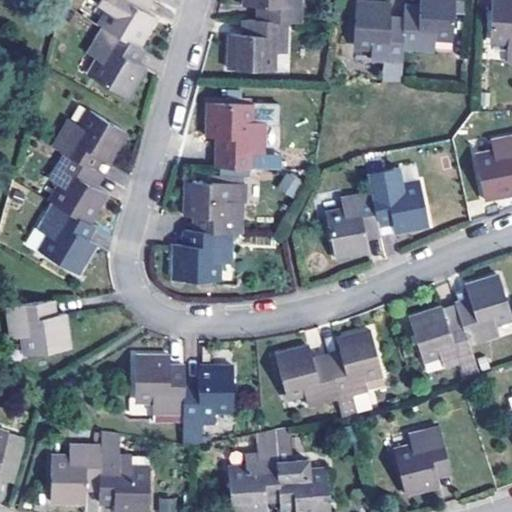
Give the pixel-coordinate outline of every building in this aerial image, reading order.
[(157,17),(150,13),(138,6),(141,0),(101,0),(100,3),(111,11),(104,24),(105,25),(138,43),(140,45),(157,17)] [(141,0),(138,6),(150,13),(157,0),(141,0)] [(270,19),(289,19),(304,20),(303,0),(245,0),(246,5),(255,6),(271,7),(270,19)] [(373,57),(404,59),(404,45),(406,27),(392,27),(393,11),(392,0),(356,0),(355,42),(374,42),(373,57)] [(406,12),(406,27),(404,45),(436,47),(436,33),(454,34),(456,0),(421,0),(420,12),(406,12)] [(407,0),(406,12),(420,12),(421,0),(407,0)] [(508,51),(511,51),(511,0),(495,0),(494,35),(509,36),(508,51)] [(255,18),(270,19),(271,7),(255,6),(255,18)] [(406,12),(393,11),(392,27),(406,27),(406,12)] [(288,49),(289,19),(270,19),(255,18),(255,31),(242,31),(231,31),(231,67),(272,68),(272,49),(288,49)] [(243,18),(242,31),(255,31),(255,18),(243,18)] [(138,43),(105,25),(91,53),(102,59),(93,75),(131,97),(148,67),(141,63),(130,56),(138,43)] [(130,56),(141,63),(149,49),(140,45),(138,43),(130,56)] [(229,152),(266,154),(266,120),(248,119),(249,101),(208,100),(208,136),(216,136),(215,151),(229,152)] [(66,150),(86,161),(93,149),(106,156),(112,159),(129,129),(91,108),(83,122),(71,116),(55,144),(66,150)] [(511,134),(492,139),(495,156),(477,161),(486,199),(511,193),(511,134)] [(86,161),(95,167),(99,169),(106,156),(93,149),(86,161)] [(110,193),(99,186),(88,180),(95,167),(86,161),(66,150),(52,178),(62,184),(53,199),(55,200),(87,219),(93,223),(110,193)] [(215,165),(266,166),(266,154),(229,152),(215,151),(215,165)] [(374,190),(378,211),(391,208),(395,224),(396,230),(431,223),(424,182),(404,187),(401,170),(386,174),(382,157),(367,160),(374,190)] [(424,182),(421,166),(401,170),(404,187),(424,182)] [(88,180),(99,186),(106,173),(99,169),(95,167),(88,180)] [(285,172),(277,190),(293,197),(301,179),(285,172)] [(209,229),(232,229),(244,230),(245,182),(186,181),(186,216),(192,216),(210,216),(209,229)] [(378,211),(374,190),(343,197),(345,209),(327,213),(336,256),(370,249),(368,239),(365,227),(381,224),(378,211)] [(87,219),(55,200),(40,229),(51,235),(43,250),(79,272),(97,242),(93,239),(80,231),(87,219)] [(378,211),(381,224),(382,227),(395,224),(391,208),(378,211)] [(198,229),(209,229),(210,216),(192,216),(192,228),(198,229)] [(80,231),(93,239),(101,228),(93,223),(87,219),(80,231)] [(368,239),(383,236),(382,227),(381,224),(365,227),(368,239)] [(184,228),(183,245),(197,245),(198,229),(192,228),(184,228)] [(232,262),(232,229),(209,229),(198,229),(197,245),(183,245),(175,245),(175,280),(214,280),(215,262),(232,262)] [(465,283),(468,292),(471,304),(459,308),(463,320),(470,342),(500,333),(496,319),(511,315),(499,272),(465,283)] [(471,304),(468,292),(456,296),(459,308),(471,304)] [(56,296),(41,298),(45,314),(59,312),(56,296)] [(30,354),(75,347),(68,311),(59,312),(45,314),(41,298),(8,304),(15,337),(26,335),(30,354)] [(460,361),(465,377),(479,372),(470,342),(463,320),(449,324),(446,312),(444,306),(410,315),(423,357),(440,351),(444,365),(460,361)] [(459,308),(446,312),(449,324),(463,320),(459,308)] [(359,388),(388,380),(371,326),(338,335),(341,345),(344,357),(329,360),(337,394),(343,417),(357,415),(358,415),(364,412),(359,388)] [(316,364),(313,353),(310,342),(276,350),(286,392),(306,388),(309,402),(337,394),(329,360),(316,364)] [(344,357),(341,345),(327,349),(329,360),(344,357)] [(316,364),(329,360),(327,349),(313,353),(316,364)] [(154,395),(154,411),(186,412),(186,384),(186,378),(173,378),(173,360),(173,355),(137,353),(136,395),(154,395)] [(186,360),(173,360),(173,378),(186,378),(186,372),(186,360)] [(186,384),(186,412),(185,424),(185,439),(191,440),(205,438),(205,421),(216,422),(217,407),(234,407),(234,363),(199,363),(199,372),(198,384),(186,384)] [(198,384),(199,372),(186,372),(186,378),(186,384),(198,384)] [(154,423),(185,424),(186,412),(154,411),(154,423)] [(296,493),(297,507),(297,511),(332,511),(327,469),(309,471),(308,457),(293,460),(291,425),(277,427),(279,485),(280,495),(296,493)] [(441,483),(439,477),(435,463),(449,458),(438,426),(409,434),(413,447),(395,451),(406,492),(441,483)] [(0,462),(3,450),(27,455),(32,434),(0,427),(0,462)] [(269,509),(268,502),(267,485),(279,485),(277,427),(265,428),(258,430),(259,451),(244,453),(245,469),(229,470),(232,511),(269,509)] [(116,490),(116,505),(116,511),(149,511),(150,469),(133,469),(133,455),(118,455),(118,437),(103,437),(102,446),(101,477),(101,490),(116,490)] [(87,477),(101,477),(102,446),(71,446),(71,457),(51,458),(51,503),(87,502),(87,490),(87,477)] [(0,480),(19,485),(27,455),(3,450),(0,462),(0,480)] [(435,463),(439,477),(453,473),(449,458),(435,463)] [(87,477),(87,490),(101,490),(101,477),(87,477)] [(280,495),(279,485),(267,485),(268,502),(280,502),(280,495)] [(101,505),(116,505),(116,490),(101,490),(101,505)] [(281,508),(297,507),(296,493),(280,495),(280,502),(281,508)] [(175,511),(176,498),(158,498),(157,511),(175,511)]
